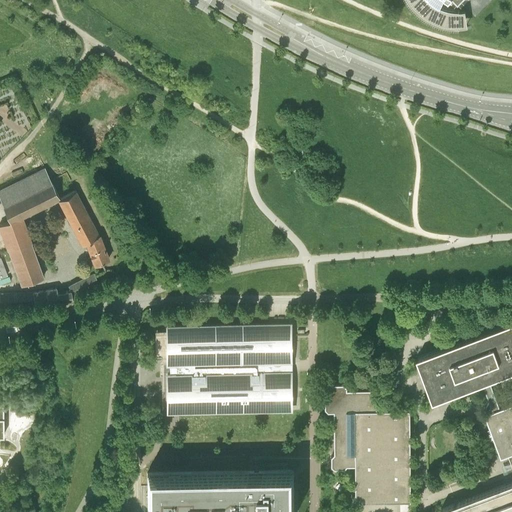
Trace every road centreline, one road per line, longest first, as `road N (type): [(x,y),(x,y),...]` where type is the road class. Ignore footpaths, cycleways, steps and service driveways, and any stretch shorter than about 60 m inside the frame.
road 1 (track): [(251,142),(27,0)]
road 2 (tertiary): [(511,118),(331,58)]
road 3 (track): [(91,39),(50,112),(0,172)]
road 4 (unclassified): [(136,298),(0,327)]
road 5 (tertiary): [(213,0),(331,58)]
